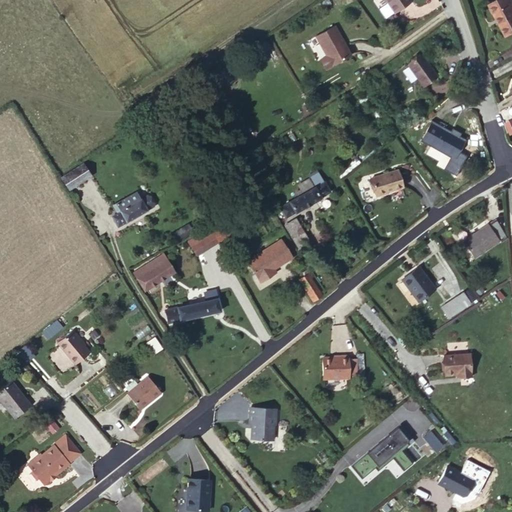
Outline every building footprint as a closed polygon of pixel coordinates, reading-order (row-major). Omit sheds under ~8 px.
[(389,0),(395,8),(407,0),(389,0)] [(511,23),(511,14),(504,0),(482,0),(480,1),(495,32),(511,23)] [(330,67),(354,51),(336,23),(319,32),(332,52),(324,57),(330,67)] [(434,73),(419,51),(406,59),(420,82),(434,73)] [(419,136),(452,155),(463,137),(457,134),(460,129),(453,123),(449,128),(430,118),(419,136)] [(70,182),(92,170),(85,157),(63,171),(70,182)] [(372,190),(399,184),(396,167),(368,173),(372,190)] [(295,185),(297,191),(322,177),(317,168),(309,172),(307,170),(297,177),(300,181),(295,185)] [(322,177),(297,191),(278,203),(285,214),(328,189),(322,177)] [(116,223),(153,202),(144,187),(116,202),(120,209),(111,213),(116,223)] [(230,227),(223,213),(208,221),(216,235),(230,227)] [(285,221),(301,249),(313,241),(297,214),(285,221)] [(216,235),(208,221),(192,230),(187,234),(194,247),(216,235)] [(187,234),(192,230),(188,222),(172,231),(175,239),(187,234)] [(481,224),(462,236),(475,254),(500,238),(490,222),(482,226),(481,224)] [(268,265),(291,252),(280,233),(245,254),(258,275),(270,268),(268,265)] [(145,262),(154,278),(171,269),(161,252),(145,262)] [(423,259),(406,269),(419,292),(437,281),(423,259)] [(130,271),(139,287),(154,278),(145,262),(130,271)] [(310,295),(318,291),(306,270),(299,275),(310,295)] [(201,286),(202,296),(215,294),(214,284),(201,286)] [(446,297),(452,308),(474,296),(468,285),(446,297)] [(215,294),(202,296),(163,305),(165,317),(217,306),(215,294)] [(43,332),(48,337),(57,329),(52,323),(43,332)] [(73,359),(87,348),(71,326),(56,337),(73,359)] [(153,352),(162,348),(156,336),(147,340),(153,352)] [(470,374),(469,351),(443,353),(443,372),(459,371),(459,375),(470,374)] [(356,374),(356,371),(355,357),(355,354),(325,354),(326,373),(356,374)] [(355,357),(356,371),(363,371),(363,357),(355,357)] [(28,400),(9,376),(0,383),(0,398),(12,414),(28,400)] [(125,395),(137,411),(159,393),(146,376),(125,395)] [(278,420),(279,405),(252,403),(251,417),(253,417),(252,432),(255,435),(273,437),(273,435),(275,423),(278,420)] [(48,414),(43,418),(48,426),(54,421),(48,414)] [(415,440),(401,423),(357,459),(365,469),(373,463),(375,466),(378,470),(393,457),(404,470),(413,462),(403,449),(415,440)] [(423,437),(435,451),(443,444),(431,430),(423,437)] [(24,463),(40,483),(77,453),(64,437),(52,447),(49,444),(38,454),(37,452),(24,463)] [(365,469),(357,459),(351,464),(362,477),(375,466),(373,463),(365,469)] [(474,479),(448,465),(438,484),(464,498),(474,479)] [(209,506),(212,475),(190,474),(187,504),(209,506)] [(237,511),(252,511),(253,511),(246,502),(236,510),(237,511)]
